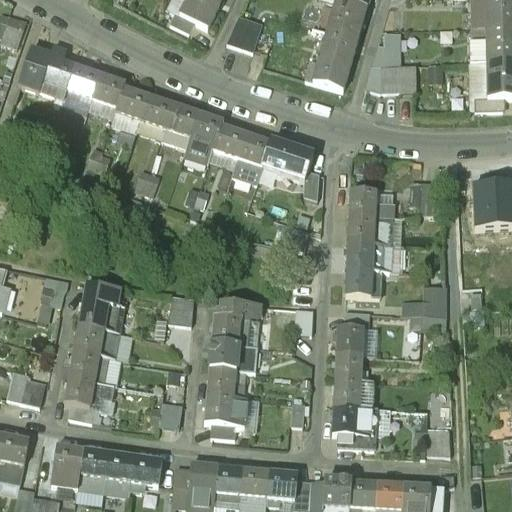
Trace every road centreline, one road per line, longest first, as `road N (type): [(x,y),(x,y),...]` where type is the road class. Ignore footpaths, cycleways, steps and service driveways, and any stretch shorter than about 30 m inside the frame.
road 1 (residential): [(310,460),(334,152),(344,132)]
road 2 (tertiary): [(344,132),(422,146),(511,145)]
road 3 (residential): [(43,431),(80,279)]
road 4 (residential): [(186,449),(206,297)]
road 5 (tertiary): [(72,10),(204,83)]
road 6 (tertiary): [(204,83),(344,132)]
road 7 (residential): [(43,431),(186,449)]
road 8 (residential): [(344,132),(384,0)]
road 9 (residential): [(186,449),(310,460)]
